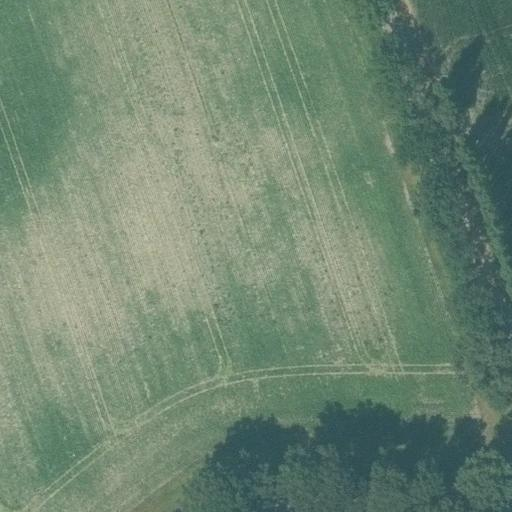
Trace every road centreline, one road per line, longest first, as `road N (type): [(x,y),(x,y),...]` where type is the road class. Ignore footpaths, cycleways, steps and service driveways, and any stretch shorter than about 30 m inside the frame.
road 1 (unclassified): [(511,361),(381,0)]
road 2 (tertiary): [(511,511),(266,511)]
